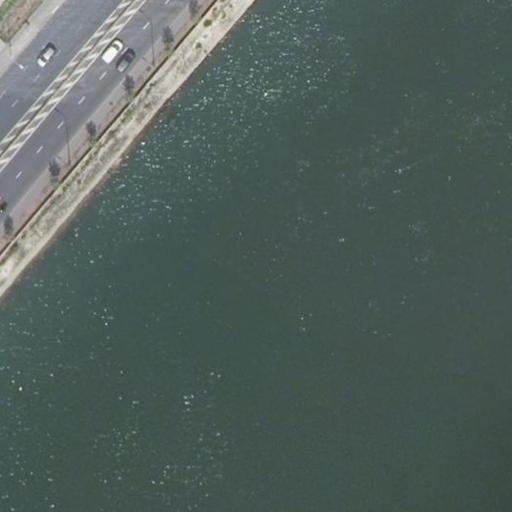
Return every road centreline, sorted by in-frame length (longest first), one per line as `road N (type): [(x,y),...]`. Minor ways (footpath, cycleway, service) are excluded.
road 1 (primary): [(0,200),(161,0)]
road 2 (primary): [(87,0),(0,104)]
